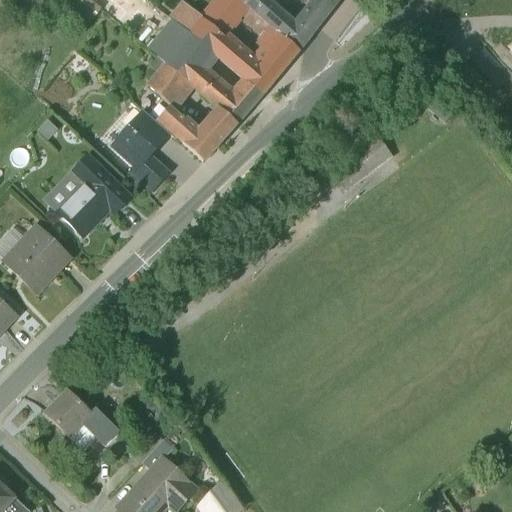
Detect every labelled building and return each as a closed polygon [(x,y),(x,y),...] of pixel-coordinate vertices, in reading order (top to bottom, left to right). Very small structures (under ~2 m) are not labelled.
[(113,0),(86,0),(102,13),(113,0)] [(219,0),(188,36),(207,52),(219,39),(220,40),(238,18),(246,10),(235,0),(219,0)] [(235,0),(246,10),(253,0),(235,0)] [(293,27),(262,0),(253,0),(246,10),(254,17),(270,31),(297,55),(340,1),(338,0),(310,0),(313,3),(293,27)] [(184,6),(171,22),(172,23),(179,29),(192,13),(184,6)] [(246,10),(238,18),(246,25),(254,17),(246,10)] [(254,17),(246,25),(263,40),(270,31),(254,17)] [(179,29),(172,23),(147,53),(157,62),(168,50),(176,57),(181,51),(202,68),(212,57),(207,52),(188,36),(179,29)] [(269,57),(257,71),(220,40),(219,39),(207,52),(212,57),(245,85),(261,98),(297,55),(270,31),(263,40),(256,47),(269,57)] [(202,68),(181,51),(176,57),(168,50),(157,62),(166,70),(192,92),(193,91),(205,77),(207,73),(202,68)] [(481,55),(459,75),(483,102),(505,82),(481,55)] [(192,92),(166,70),(148,92),(175,114),(192,92)] [(232,100),(205,77),(193,91),(218,113),(217,113),(235,128),(261,98),(245,85),(232,100)] [(177,121),(168,113),(156,128),(168,139),(174,144),(176,142),(202,166),(235,128),(217,113),(199,134),(184,121),(177,121)] [(143,117),(114,149),(126,160),(125,162),(136,171),(137,172),(147,160),(148,161),(168,139),(156,128),(143,117)] [(392,167),(372,140),(323,176),(342,203),(392,167)] [(148,161),(147,160),(137,172),(136,171),(127,181),(146,198),(166,177),(148,161)] [(139,211),(94,167),(85,177),(79,183),(77,185),(49,214),(87,251),(116,221),(123,228),(139,211)] [(68,262),(34,231),(1,266),(17,280),(22,275),(40,292),(68,262)] [(0,334),(15,319),(0,304),(0,334)] [(89,422),(64,398),(43,421),(68,444),(81,431),(103,452),(105,451),(116,439),(93,417),(89,422)] [(116,439),(105,451),(116,461),(127,450),(116,439)] [(161,447),(140,471),(148,478),(160,465),(161,467),(171,456),(161,447)] [(161,467),(160,465),(148,478),(117,511),(180,511),(194,496),(161,467)] [(235,511),(219,490),(199,511),(235,511)] [(21,511),(0,492),(0,511),(21,511)]
